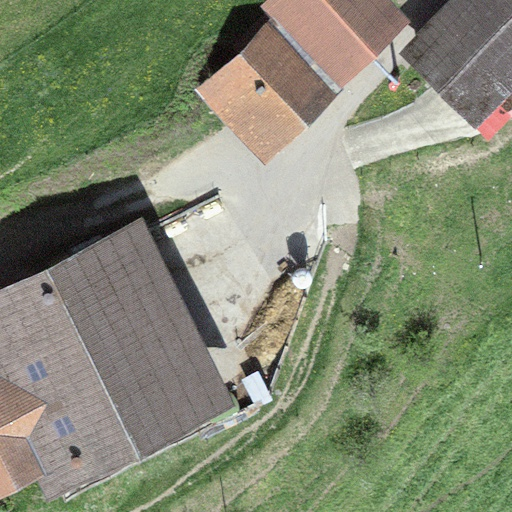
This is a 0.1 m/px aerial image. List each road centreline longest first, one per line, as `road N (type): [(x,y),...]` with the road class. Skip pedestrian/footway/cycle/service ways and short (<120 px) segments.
road 1 (track): [(325,156),(337,197),(338,260),(292,391),(270,422),(143,511)]
road 2 (track): [(218,327),(426,0)]
